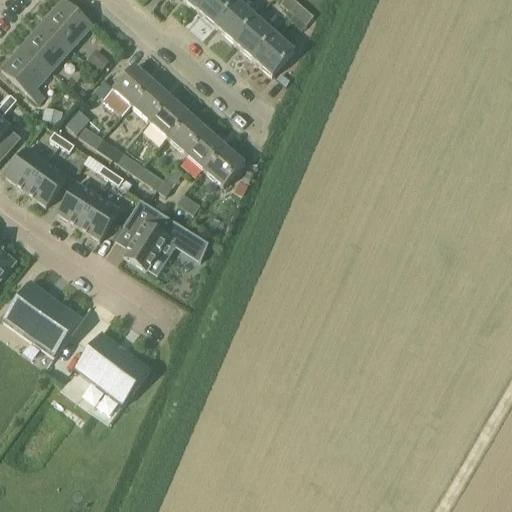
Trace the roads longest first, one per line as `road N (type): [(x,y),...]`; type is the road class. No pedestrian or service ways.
road 1 (residential): [(170,328),(0,212)]
road 2 (residential): [(265,129),(113,0)]
